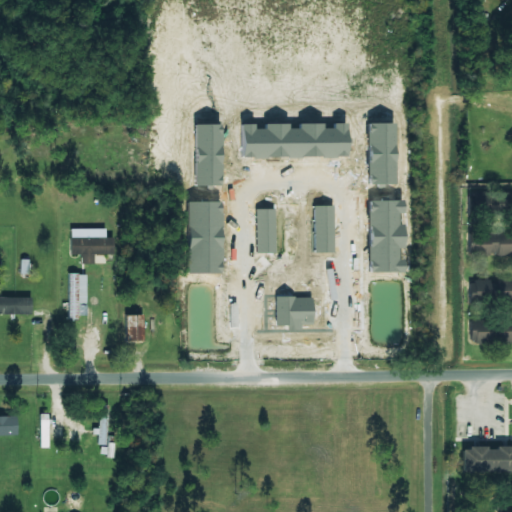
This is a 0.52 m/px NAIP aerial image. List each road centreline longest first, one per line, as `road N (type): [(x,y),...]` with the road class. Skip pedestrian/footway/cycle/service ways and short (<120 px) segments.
road 1 (residential): [(511,372),(0,377)]
road 2 (residential): [(431,511),(431,373)]
